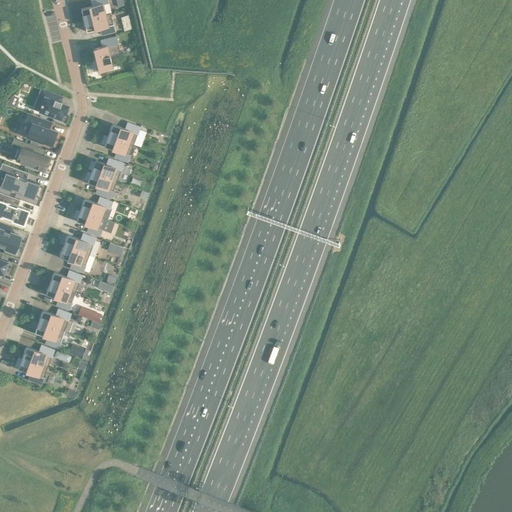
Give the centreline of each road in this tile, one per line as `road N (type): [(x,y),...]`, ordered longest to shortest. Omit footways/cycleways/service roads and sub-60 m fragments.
road 1 (motorway): [(206,511),(397,0)]
road 2 (motorway): [(350,0),(160,511)]
road 3 (residential): [(58,0),(83,107),(0,334)]
